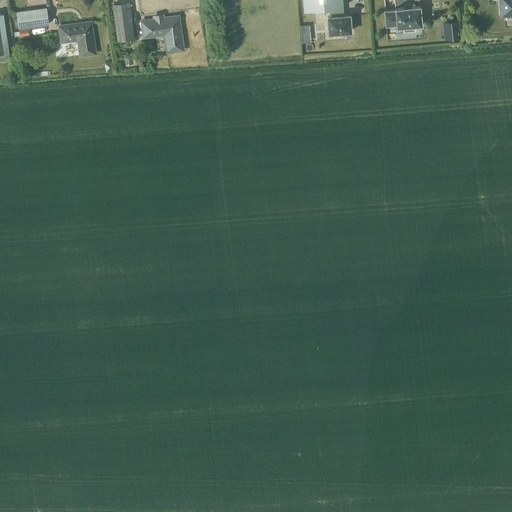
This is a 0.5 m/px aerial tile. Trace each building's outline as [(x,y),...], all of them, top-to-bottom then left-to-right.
[(270,0),(230,0),(232,15),(260,13),(261,22),(265,22),(266,38),(292,36),(291,19),(270,21),(269,13),(272,12),(270,0)] [(343,7),(342,0),(302,0),(303,10),(328,8),(329,17),(328,17),(329,33),(350,31),(349,15),(343,16),(343,7)] [(511,0),(497,0),(499,16),(505,15),(506,19),(511,17),(511,0)] [(129,2),(112,4),(117,41),(134,38),(129,2)] [(422,25),(420,6),(394,8),(394,9),(383,10),(385,27),(396,26),(396,28),(402,27),(403,32),(415,31),(415,26),(422,25)] [(46,7),(16,12),(18,28),(48,24),(46,7)] [(0,13),(0,60),(1,60),(0,58),(8,57),(7,53),(8,53),(2,14),(0,13)] [(165,36),(167,52),(183,49),(178,16),(141,21),(144,37),(162,34),(165,36)] [(95,54),(93,37),(91,21),(59,26),(61,42),(76,40),(79,57),(95,54)] [(457,21),(447,22),(449,38),(459,37),(457,21)] [(300,34),(310,33),(309,25),(300,25),(300,34)] [(29,35),(28,28),(19,30),(20,36),(29,35)]
